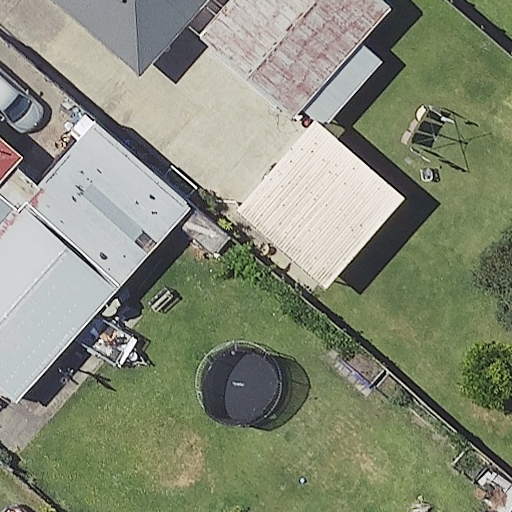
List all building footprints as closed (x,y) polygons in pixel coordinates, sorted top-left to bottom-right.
[(52,0),(135,73),(201,0),(52,0)] [(391,0),(230,0),(200,34),(289,113),(391,0)] [(196,193),(101,108),(0,219),(0,389),(11,399),(196,193)] [(406,192),(318,114),(235,206),(323,284),(406,192)] [(0,179),(22,155),(0,135),(0,179)]
